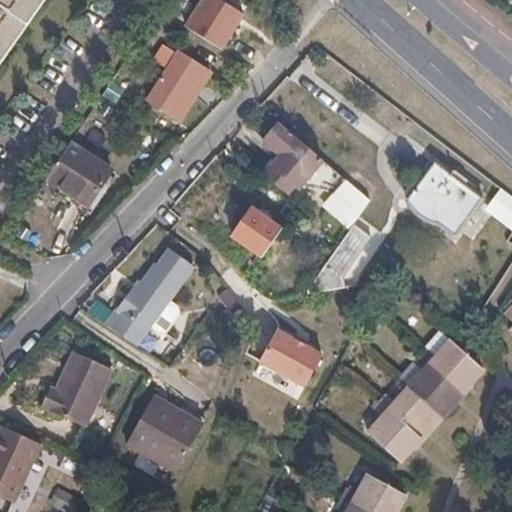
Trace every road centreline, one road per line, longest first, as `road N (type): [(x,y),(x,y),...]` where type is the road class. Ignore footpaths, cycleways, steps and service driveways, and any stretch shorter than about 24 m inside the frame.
road 1 (residential): [(0,356),(291,39)]
road 2 (primary): [(359,0),(511,137)]
